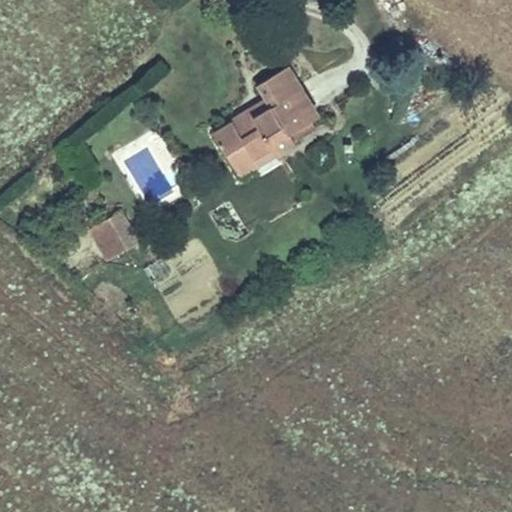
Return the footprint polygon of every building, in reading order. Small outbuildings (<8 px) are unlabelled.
[(291,69),(284,73),(293,87),(300,83),(291,69)] [(293,87),(284,73),(258,88),(271,109),(235,131),(231,124),(217,132),(231,156),(250,145),(257,156),(274,146),(280,156),(299,144),(293,134),(321,118),(300,83),(293,87)] [(267,102),(231,124),(235,131),(271,109),(267,102)] [(250,145),(231,156),(243,177),(280,156),(274,146),(257,156),(250,145)] [(88,229),(106,263),(139,245),(121,211),(88,229)]
